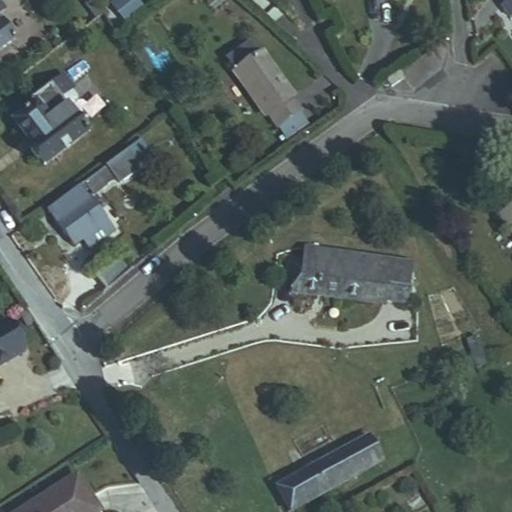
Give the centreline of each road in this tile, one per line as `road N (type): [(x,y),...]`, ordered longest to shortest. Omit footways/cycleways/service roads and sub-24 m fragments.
road 1 (unclassified): [(63,350),(205,208),(363,111),(408,95),(453,99),(511,124)]
road 2 (unclassified): [(178,511),(63,350)]
road 3 (unknown): [(363,111),(303,0)]
